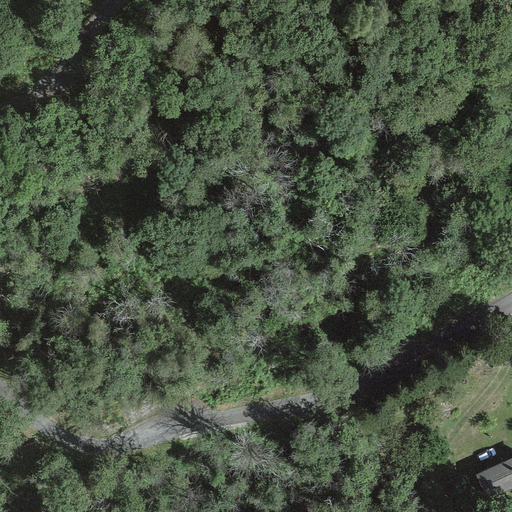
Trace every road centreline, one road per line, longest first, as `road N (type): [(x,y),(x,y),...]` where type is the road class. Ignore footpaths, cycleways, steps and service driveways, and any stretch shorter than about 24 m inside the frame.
road 1 (unclassified): [(0,388),(56,436),(117,444),(345,392),(511,303)]
road 2 (unclassified): [(115,0),(56,79),(0,110)]
